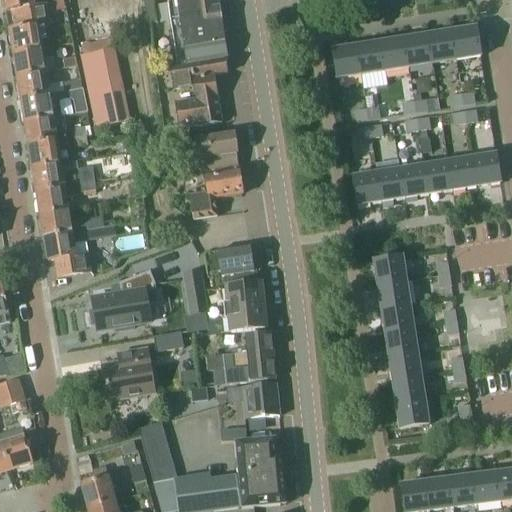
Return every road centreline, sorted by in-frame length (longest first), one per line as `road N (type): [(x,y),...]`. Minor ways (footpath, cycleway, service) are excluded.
road 1 (tertiary): [(315,511),(302,358),(246,0)]
road 2 (residential): [(42,501),(59,482),(22,256)]
road 3 (residential): [(511,139),(491,0)]
road 4 (residential): [(22,256),(0,124)]
